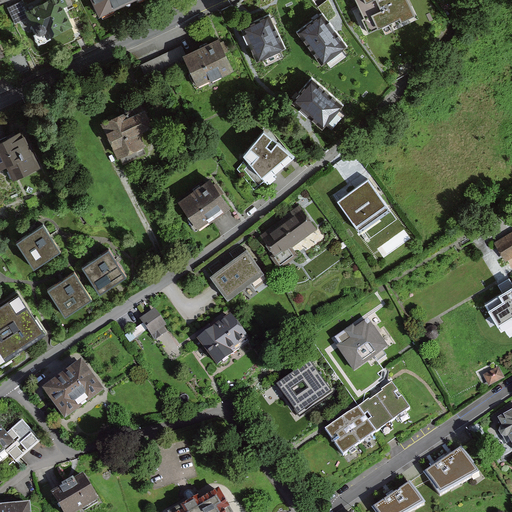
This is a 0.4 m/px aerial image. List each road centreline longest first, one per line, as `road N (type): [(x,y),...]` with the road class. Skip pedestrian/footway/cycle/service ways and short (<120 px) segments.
road 1 (residential): [(9,384),(165,281),(328,157),(428,64),(471,0)]
road 2 (residential): [(298,511),(224,412),(75,454),(9,384)]
road 3 (residential): [(208,1),(0,101)]
road 4 (residential): [(327,511),(511,385)]
